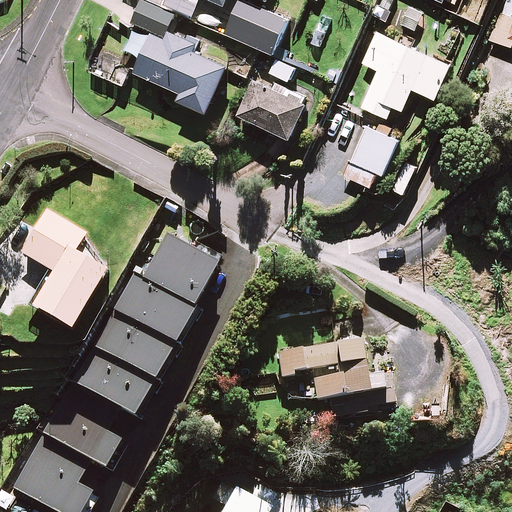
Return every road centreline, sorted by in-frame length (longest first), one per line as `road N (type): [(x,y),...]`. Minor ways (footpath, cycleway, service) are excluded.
road 1 (unknown): [(259,218),(370,259),(473,337),(498,429),(478,474),(385,498)]
road 2 (unknown): [(259,218),(206,330),(143,511)]
road 3 (residential): [(15,91),(259,218)]
